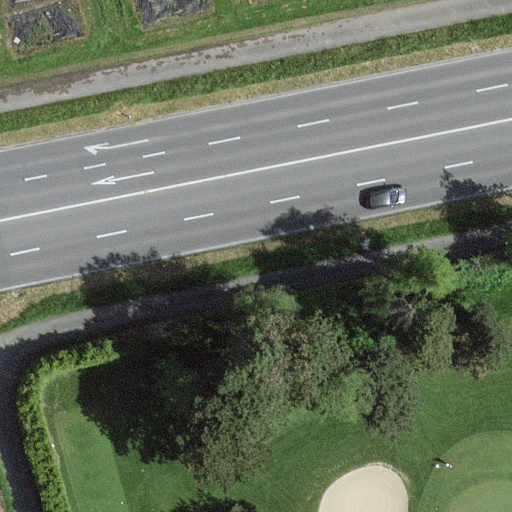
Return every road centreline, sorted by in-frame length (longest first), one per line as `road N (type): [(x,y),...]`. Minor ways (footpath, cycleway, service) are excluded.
road 1 (primary): [(511,120),(0,222)]
road 2 (track): [(508,0),(0,100)]
